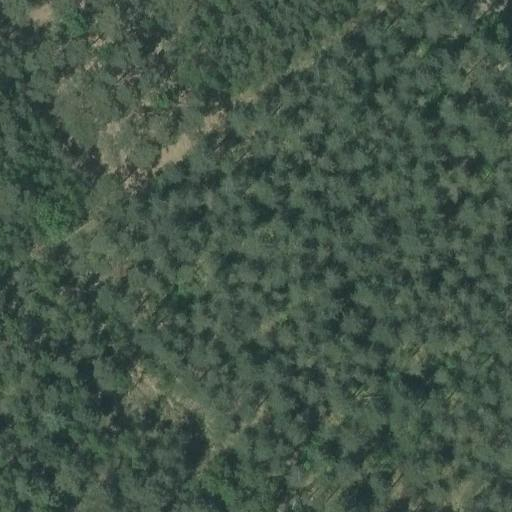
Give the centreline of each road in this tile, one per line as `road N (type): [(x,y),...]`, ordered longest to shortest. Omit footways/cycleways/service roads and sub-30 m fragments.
road 1 (track): [(42,264),(412,0)]
road 2 (track): [(380,511),(511,421)]
